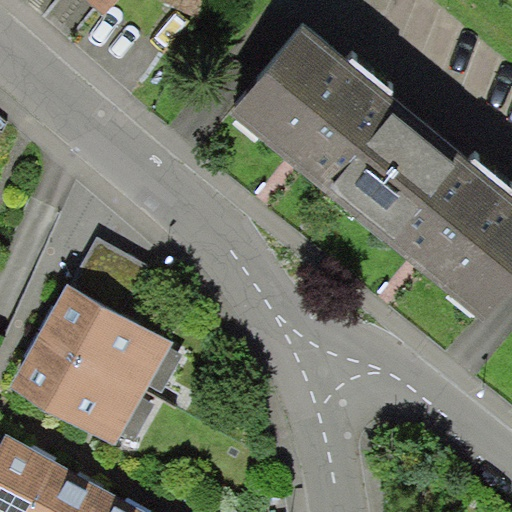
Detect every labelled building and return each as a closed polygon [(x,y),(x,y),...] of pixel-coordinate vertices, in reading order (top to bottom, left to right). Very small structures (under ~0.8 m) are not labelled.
[(105,0),(87,0),(98,9),(105,0)] [(388,107),(269,1),(202,76),(320,182),(388,107)] [(511,287),(511,209),(388,107),(320,182),(476,328),(511,287)] [(171,342),(70,285),(51,318),(36,345),(13,386),(114,443),(171,342)] [(41,454),(6,435),(0,445),(0,511),(145,511),(136,506),(88,480),(41,454)]
